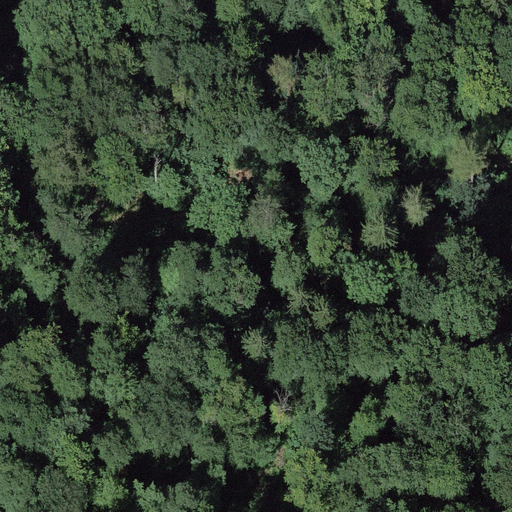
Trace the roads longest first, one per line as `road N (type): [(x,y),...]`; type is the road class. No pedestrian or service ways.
road 1 (track): [(511,169),(0,242)]
road 2 (track): [(0,459),(126,475),(281,476),(383,501),(398,511)]
road 3 (track): [(511,345),(447,319),(302,301),(143,224)]
